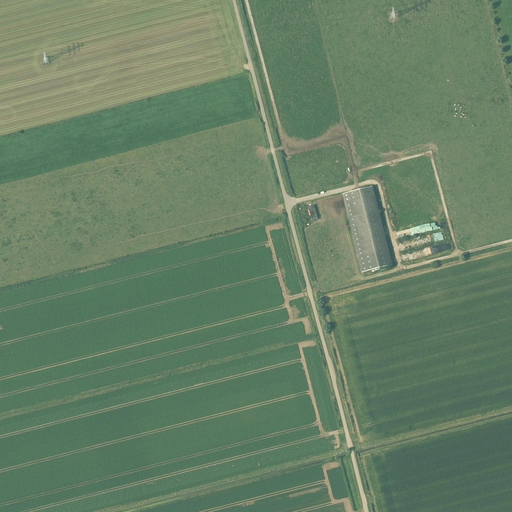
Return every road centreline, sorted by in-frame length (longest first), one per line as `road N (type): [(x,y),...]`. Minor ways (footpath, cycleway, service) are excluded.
road 1 (unclassified): [(367,511),(249,60)]
road 2 (unknown): [(285,201),(374,178),(389,229)]
